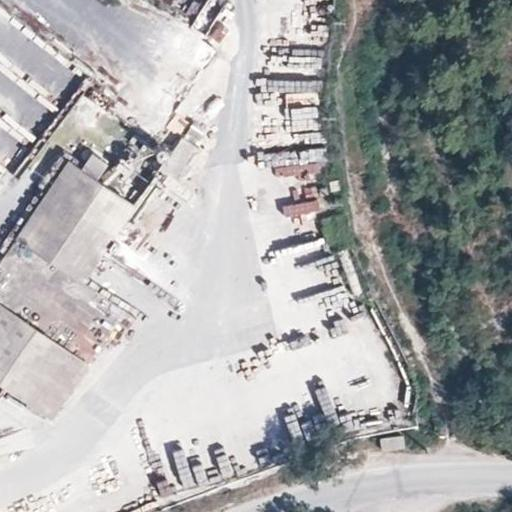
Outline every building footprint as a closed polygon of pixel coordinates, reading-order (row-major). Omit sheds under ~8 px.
[(172,178),(208,133),(189,118),(153,164),(172,178)] [(57,160),(9,236),(77,284),(129,203),(102,185),(107,163),(82,152),(71,168),(57,160)] [(299,184),(280,187),(285,219),(323,213),(316,169),(297,172),(299,184)] [(0,253),(0,393),(46,422),(130,316),(77,284),(8,241),(0,253)] [(144,453),(158,497),(228,476),(212,422),(190,429),(199,459),(186,463),(180,443),(144,453)] [(379,448),(402,446),(400,432),(378,435),(379,448)]
